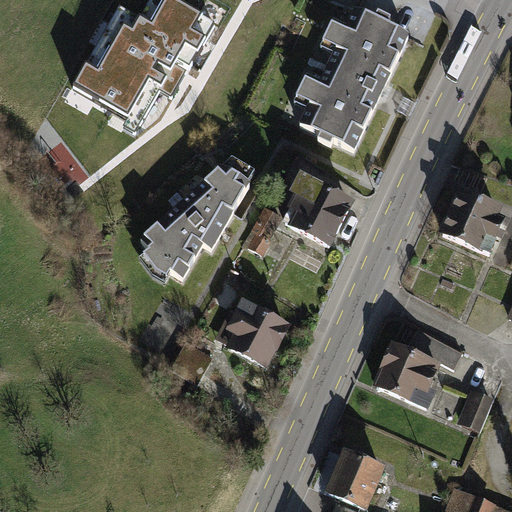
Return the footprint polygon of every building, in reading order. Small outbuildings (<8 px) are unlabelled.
[(182,0),(153,0),(139,25),(119,13),(74,93),(128,123),(123,132),(136,139),(160,97),(173,104),(187,78),(214,32),(177,11),(182,0)] [(336,9),(282,121),(352,155),(381,94),(406,42),(336,9)] [(154,284),(166,290),(171,283),(183,288),(203,255),(211,260),(255,182),(234,170),(224,179),(220,177),(144,247),(152,258),(142,266),(154,284)] [(291,207),(293,209),(284,223),(283,226),(291,230),(288,234),(328,257),(352,214),(303,186),(291,207)] [(455,195),(437,241),(488,261),(506,215),(455,195)] [(284,223),(265,213),(245,248),(263,259),(283,226),(284,223)] [(225,354),(267,376),(290,332),(244,307),(237,319),(231,316),(216,343),(228,349),(225,354)] [(391,343),(372,393),(428,415),(437,394),(431,391),(440,369),(457,375),(465,356),(418,337),(413,352),(391,343)] [(189,345),(172,370),(198,387),(214,362),(189,345)] [(470,393),(457,428),(477,435),(490,400),(470,393)] [(367,511),(383,474),(342,458),(323,504),(343,511),(367,511)] [(503,511),(450,492),(442,511),(503,511)]
